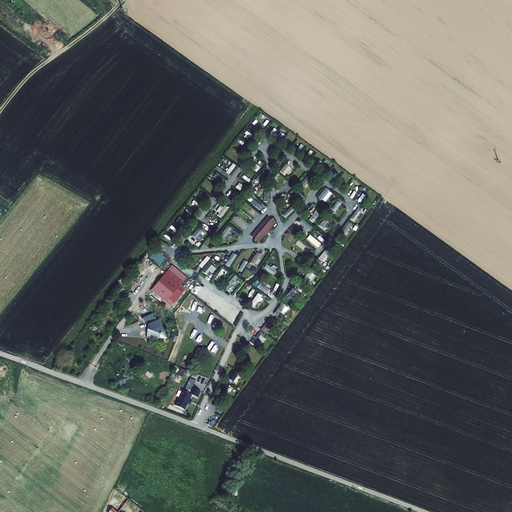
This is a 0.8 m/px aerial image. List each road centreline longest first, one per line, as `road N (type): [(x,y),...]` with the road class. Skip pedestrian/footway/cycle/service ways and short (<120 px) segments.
road 1 (residential): [(0,353),(422,511)]
road 2 (track): [(0,110),(26,78),(102,19),(96,0)]
